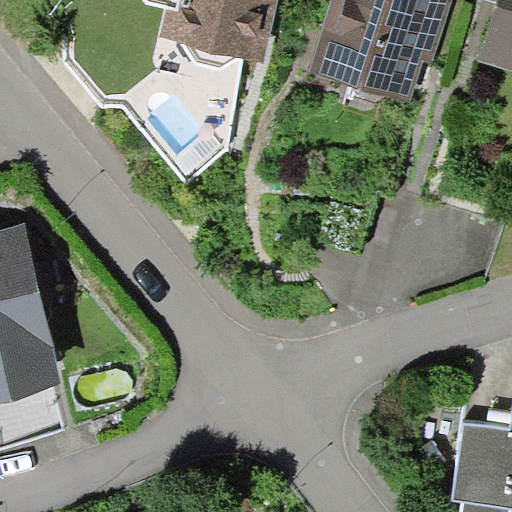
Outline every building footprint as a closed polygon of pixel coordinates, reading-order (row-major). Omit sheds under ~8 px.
[(144,0),(146,3),(166,8),(161,36),(265,62),(280,0),(144,0)] [(452,0),(330,0),(308,71),(409,103),(423,60),(432,63),(452,0)] [(511,0),(496,0),(496,2),(478,59),(511,70),(511,0)] [(0,397),(64,383),(26,224),(0,230),(0,397)] [(511,425),(511,431),(464,424),(453,501),(463,502),(461,511),(509,511),(510,508),(511,508),(511,425)] [(224,511),(204,501),(197,511),(224,511)]
